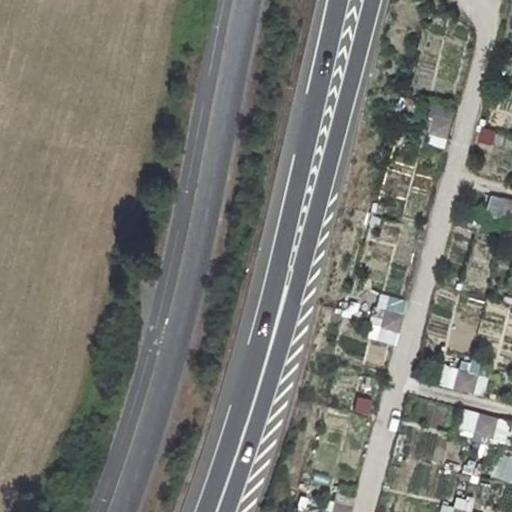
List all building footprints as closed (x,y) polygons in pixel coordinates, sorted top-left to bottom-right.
[(457,110),(436,105),(426,142),(447,147),(457,110)] [(474,143),(492,146),(494,130),(477,127),(474,143)] [(511,199),(490,195),(486,213),(511,218),(511,199)] [(406,303),(385,298),(375,340),(395,345),(406,303)] [(486,376),(448,365),(442,384),(481,395),(486,376)] [(507,420),(470,411),(466,429),(502,438),(507,420)] [(349,511),(354,496),(336,491),(330,511),(349,511)]
